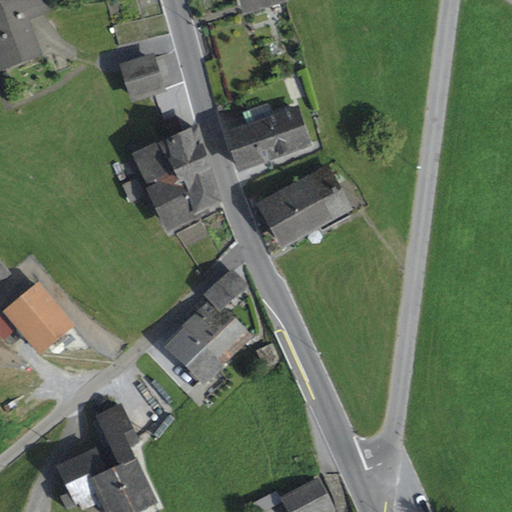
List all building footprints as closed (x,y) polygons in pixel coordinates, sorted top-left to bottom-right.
[(0,56),(12,53),(15,62),(36,54),(25,22),(23,18),(44,11),(40,0),(15,0),(16,3),(0,8),(0,56)] [(0,67),(15,62),(12,53),(0,56),(0,67)] [(124,68),(134,98),(161,89),(151,59),(124,68)] [(248,127),(276,118),(271,104),(243,113),(248,127)] [(230,134),(240,166),(308,143),(297,111),(276,118),(248,127),(230,134)] [(179,180),(189,174),(207,208),(219,203),(197,129),(163,146),(174,169),(179,180)] [(145,142),(134,147),(170,226),(207,208),(189,174),(179,180),(174,169),(163,146),(149,152),(145,142)] [(324,169),(261,204),(283,244),(318,224),(347,208),(324,169)] [(124,186),(132,202),(145,196),(138,180),(124,186)] [(318,224),(322,233),(351,216),(347,208),(318,224)] [(0,279),(8,273),(0,262),(0,279)] [(211,300),(221,310),(245,286),(231,272),(207,296),(211,300)] [(72,326),(39,287),(7,313),(40,353),(47,347),(65,332),(72,326)] [(221,310),(211,300),(189,322),(225,358),(247,337),(221,310)] [(167,343),(203,380),(225,358),(189,322),(167,343)] [(47,347),(52,352),(70,338),(65,332),(47,347)] [(260,351),(267,366),(280,360),(273,345),(260,351)] [(104,431),(126,421),(120,408),(98,418),(104,431)] [(128,447),(136,443),(126,421),(104,431),(114,453),(128,447)] [(114,470),(133,511),(154,502),(128,447),(114,453),(121,467),(114,470)] [(89,469),(102,463),(97,451),(61,468),(69,485),(92,475),(89,469)] [(100,492),(109,511),(132,511),(133,511),(114,470),(107,473),(102,463),(89,469),(92,475),(94,480),(100,492)] [(79,505),(77,503),(100,492),(94,480),(92,475),(69,485),(73,494),(63,499),(68,510),(79,505)] [(329,511),(333,510),(319,482),(287,499),(293,511),(329,511)]
